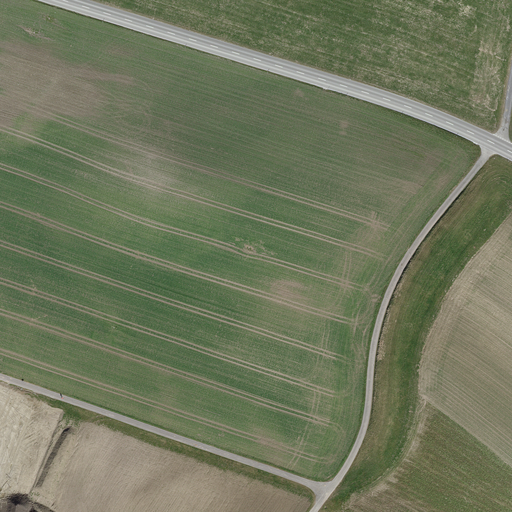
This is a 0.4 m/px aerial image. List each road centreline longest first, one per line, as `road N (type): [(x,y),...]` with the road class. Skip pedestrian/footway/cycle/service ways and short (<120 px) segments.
road 1 (tertiary): [(62,0),(365,92),(496,144)]
road 2 (unclassified): [(496,144),(396,276),(375,335),(364,428),(313,511)]
road 3 (track): [(329,491),(0,375)]
